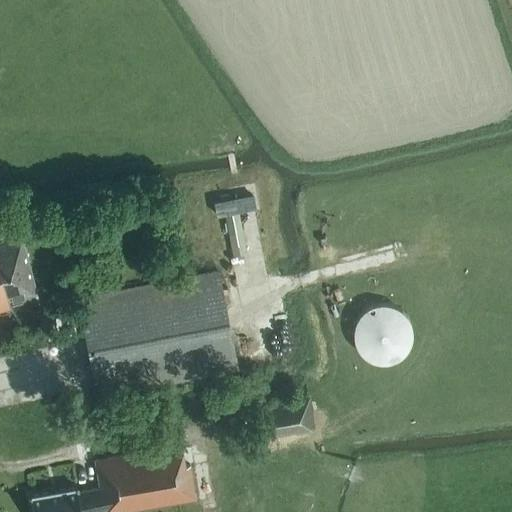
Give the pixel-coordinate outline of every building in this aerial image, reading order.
[(258,202),(228,203),(230,245),(260,244),(258,202)] [(44,214),(33,216),(35,228),(46,226),(44,214)] [(0,311),(9,309),(7,301),(12,300),(13,304),(37,298),(21,233),(0,237),(0,311)] [(78,298),(97,396),(237,369),(218,271),(78,298)] [(385,303),(381,303),(378,303),(376,303),(374,303),(371,304),(366,307),(363,309),(361,310),(360,312),(358,313),(357,315),(357,316),(355,318),(354,320),(353,322),(353,324),(352,326),(352,330),(352,333),(352,335),(352,338),(352,340),(353,342),(355,345),(357,349),(359,352),(361,354),(363,356),(365,357),(368,359),(371,360),(374,361),(376,362),(380,362),(383,362),(387,361),(390,361),(394,359),(398,357),(400,355),(403,352),(406,349),(407,347),(408,345),(410,342),(410,339),(411,335),(411,333),(411,331),(411,329),(411,327),(410,325),(410,323),(408,319),(407,317),(404,313),(402,311),(399,308),(396,307),(392,305),(389,304),(385,303)] [(308,397),(255,407),(261,438),(313,429),(308,397)] [(98,487),(76,491),(75,489),(29,498),(31,511),(101,511),(103,511),(102,511),(122,511),(196,499),(189,464),(184,465),(180,443),(93,459),(98,487)]
